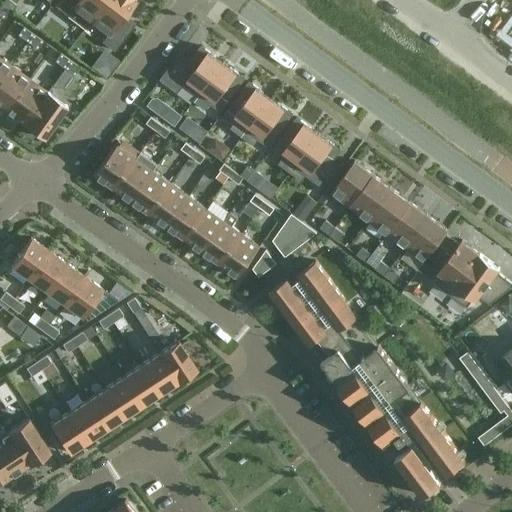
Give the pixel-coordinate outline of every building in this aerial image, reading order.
[(9,0),(3,0),(1,4),(9,10),(11,11),(16,4),(9,0)] [(59,0),(55,6),(84,28),(85,28),(91,21),(90,20),(105,0),(59,0)] [(105,0),(90,20),(91,21),(108,34),(102,41),(114,50),(131,27),(120,19),(125,14),(135,0),(134,0),(105,0)] [(0,3),(0,15),(3,17),(9,10),(1,4),(0,3)] [(3,26),(0,31),(0,45),(5,48),(14,33),(3,26)] [(17,34),(27,41),(33,34),(23,27),(17,34)] [(42,41),(33,34),(27,41),(37,48),(42,41)] [(222,62),(220,60),(200,45),(188,62),(178,54),(159,79),(177,92),(183,84),(197,94),(198,95),(222,62)] [(70,60),(60,53),(54,61),(64,68),(70,60)] [(111,55),(98,72),(105,78),(119,61),(111,55)] [(0,79),(10,65),(0,57),(0,79)] [(70,60),(64,68),(74,75),(80,67),(70,60)] [(222,62),(198,95),(197,94),(193,100),(205,109),(210,103),(220,111),(245,78),(225,64),(222,62)] [(0,79),(0,106),(6,112),(30,79),(10,65),(0,79)] [(6,112),(24,124),(47,92),(30,79),(6,112)] [(242,136),(270,97),(268,96),(268,95),(248,81),(224,114),(234,121),(230,127),(242,136)] [(47,92),(24,124),(43,138),(66,105),(47,92)] [(242,136),(253,145),(258,139),(268,147),(293,114),(273,99),(270,97),(242,136)] [(172,107),(164,118),(175,126),(181,117),(182,115),(172,107)] [(151,116),(146,122),(156,129),(161,123),(151,116)] [(296,116),(271,149),(282,157),(278,163),(290,172),(318,133),(316,131),(296,116)] [(188,117),(179,128),(189,135),(198,124),(188,117)] [(156,129),(165,137),(170,130),(161,123),(156,129)] [(318,133),(290,172),(301,180),(306,175),(316,182),(326,190),(341,169),(332,162),(341,150),(321,135),(318,133)] [(214,138),(207,149),(223,161),(231,150),(214,138)] [(181,148),(191,155),(195,149),(186,142),(181,148)] [(118,144),(96,175),(114,188),(136,157),(118,144)] [(200,163),(205,156),(195,149),(191,155),(200,163)] [(140,152),(136,157),(114,188),(132,201),(154,170),(158,164),(140,152)] [(355,160),(331,192),(349,206),(373,174),(355,160)] [(224,162),(224,163),(219,169),(221,170),(229,176),(234,170),(224,162)] [(248,165),(240,174),(243,177),(247,179),(253,170),(254,169),(248,165)] [(253,170),(247,179),(248,180),(251,182),(256,186),(263,176),(254,169),(253,170)] [(154,170),(132,201),(149,213),(171,182),(154,170)] [(221,170),(215,178),(223,184),(229,176),(221,170)] [(234,170),(229,176),(239,183),(243,177),(240,174),(234,170)] [(373,174),(349,206),(368,220),(392,187),(373,174)] [(171,182),(149,213),(167,226),(189,195),(171,182)] [(392,187),(368,220),(386,234),(410,201),(392,187)] [(265,200),(255,193),(250,200),(260,207),(265,200)] [(189,195),(167,226),(184,238),(206,208),(189,195)] [(306,196),(291,213),(301,220),(315,202),(306,196)] [(274,208),(265,200),(260,207),(270,214),(274,208)] [(410,201),(386,234),(405,247),(429,215),(410,201)] [(206,208),(184,238),(202,251),(224,220),(206,208)] [(291,213),(272,239),(285,256),(317,231),(301,220),(291,213)] [(429,215),(405,247),(424,261),(427,258),(445,233),(448,229),(429,215)] [(224,220),(202,251),(219,264),(241,233),(224,220)] [(319,227),(329,234),(334,228),(324,221),(319,227)] [(329,234),(339,242),(343,235),(334,228),(329,234)] [(241,233),(219,264),(238,277),(260,246),(241,233)] [(427,258),(441,268),(438,272),(440,273),(434,282),(469,309),(476,300),(478,301),(481,298),(492,306),(511,286),(511,282),(497,271),(500,267),(462,239),(459,243),(445,233),(427,258)] [(30,236),(10,265),(28,278),(48,250),(30,236)] [(356,254),(366,262),(370,255),(361,248),(356,254)] [(252,268),(259,276),(276,263),(266,249),(252,268)] [(28,278),(46,290),(66,262),(48,250),(28,278)] [(384,444),(385,443),(395,436),(400,443),(407,437),(401,429),(410,423),(447,472),(465,459),(316,260),(298,273),(300,277),(292,283),(287,277),(270,291),(384,444)] [(425,262),(419,270),(429,277),(436,267),(427,260),(425,262)] [(66,262),(46,290),(63,303),(84,275),(66,262)] [(374,268),(384,275),(389,269),(379,262),(374,268)] [(398,276),(389,269),(384,275),(394,282),(398,276)] [(84,275),(63,303),(82,316),(102,288),(84,275)] [(123,287),(115,292),(120,299),(128,293),(123,287)] [(0,296),(0,299),(8,306),(14,298),(5,291),(0,296)] [(511,298),(509,295),(500,305),(509,314),(511,310),(511,298)] [(140,306),(133,296),(125,302),(132,312),(140,306)] [(14,298),(8,306),(18,313),(24,305),(14,298)] [(123,315),(118,307),(108,313),(113,321),(123,315)] [(103,328),(113,321),(108,313),(98,320),(103,328)] [(14,316),(6,326),(19,335),(27,325),(14,316)] [(33,324),(43,331),(49,323),(39,316),(33,324)] [(53,338),(58,330),(49,323),(43,331),(53,338)] [(153,326),(145,331),(151,341),(159,335),(153,326)] [(77,345),(87,339),(82,331),(72,337),(77,345)] [(67,352),(77,345),(72,337),(62,344),(67,352)] [(177,340),(159,352),(178,381),(197,369),(177,340)] [(511,409),(464,346),(456,352),(501,412),(504,409),(507,414),(478,436),(484,444),(511,423),(511,409)] [(511,347),(495,361),(511,382),(511,347)] [(159,352),(141,364),(160,393),(178,381),(159,352)] [(41,369),(51,362),(45,354),(35,361),(41,369)] [(25,368),(31,376),(41,369),(35,361),(25,368)] [(141,364),(123,376),(142,405),(160,393),(141,364)] [(123,376),(105,387),(124,416),(142,405),(123,376)] [(4,381),(0,383),(0,395),(9,389),(4,381)] [(105,387),(86,399),(105,428),(124,416),(105,387)] [(86,399),(68,411),(87,440),(105,428),(86,399)] [(68,411),(50,424),(69,453),(87,440),(68,411)] [(28,417),(8,430),(30,464),(49,451),(28,417)] [(8,430),(0,435),(0,459),(11,476),(30,464),(8,430)] [(423,495),(441,481),(413,444),(395,457),(423,495)] [(0,459),(0,482),(11,476),(0,459)] [(136,511),(126,498),(108,511),(136,511)]
